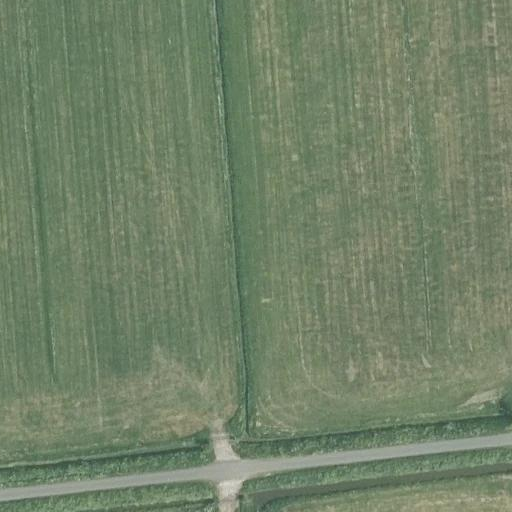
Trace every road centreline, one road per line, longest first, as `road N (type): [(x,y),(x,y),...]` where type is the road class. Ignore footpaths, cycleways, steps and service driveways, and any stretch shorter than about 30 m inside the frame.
road 1 (unclassified): [(0,496),(511,439)]
road 2 (track): [(228,511),(207,303)]
